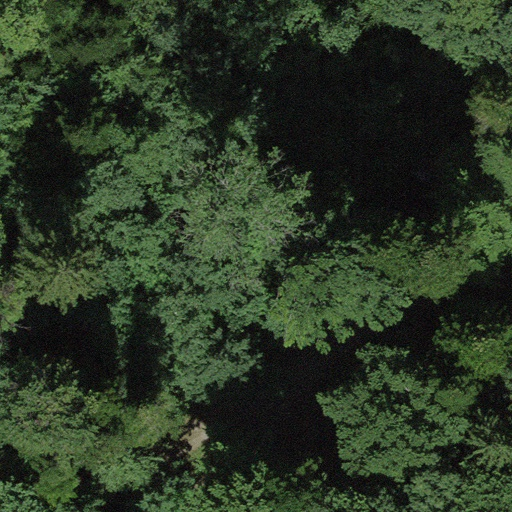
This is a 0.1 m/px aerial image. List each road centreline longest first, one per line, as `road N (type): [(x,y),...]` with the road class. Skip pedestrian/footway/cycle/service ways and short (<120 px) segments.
road 1 (track): [(191,511),(247,454),(289,381),(407,296),(511,250)]
road 2 (track): [(89,511),(289,381)]
